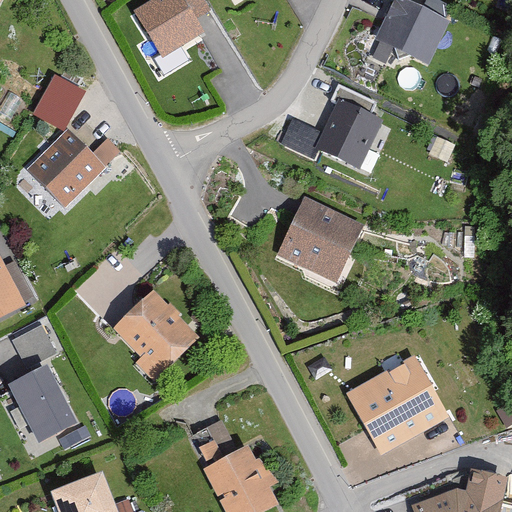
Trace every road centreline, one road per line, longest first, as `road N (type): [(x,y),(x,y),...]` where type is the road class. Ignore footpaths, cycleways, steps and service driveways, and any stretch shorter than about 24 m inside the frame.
road 1 (unclassified): [(346,511),(165,165)]
road 2 (residential): [(165,165),(278,100),(333,0)]
road 3 (unclassified): [(165,165),(73,0)]
